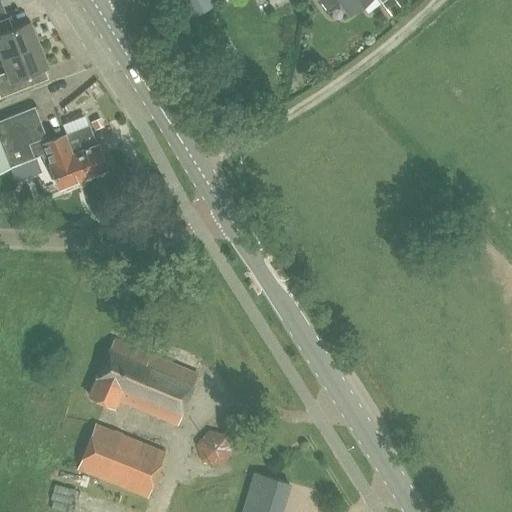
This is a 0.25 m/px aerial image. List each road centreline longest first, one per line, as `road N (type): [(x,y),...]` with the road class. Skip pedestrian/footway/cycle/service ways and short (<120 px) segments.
road 1 (secondary): [(414,511),(230,219)]
road 2 (track): [(433,0),(377,55),(248,138),(181,194)]
road 3 (secondary): [(230,219),(89,0)]
road 4 (unclassified): [(0,246),(142,244),(230,219)]
